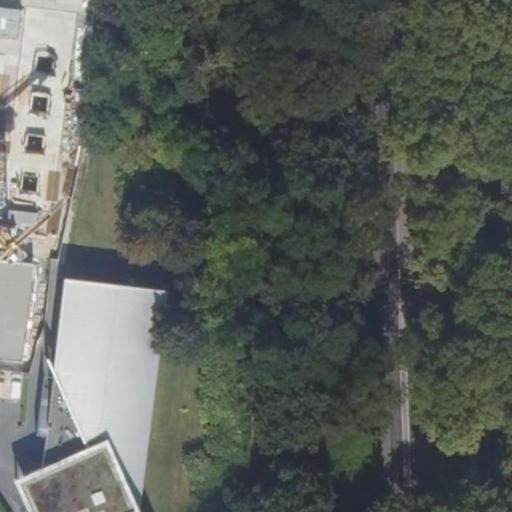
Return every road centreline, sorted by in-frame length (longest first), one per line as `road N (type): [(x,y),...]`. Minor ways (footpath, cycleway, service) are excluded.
road 1 (residential): [(416,511),(411,317),(428,240),(422,90),(400,0)]
road 2 (track): [(472,511),(475,289),(462,0)]
road 3 (residential): [(382,0),(399,511)]
